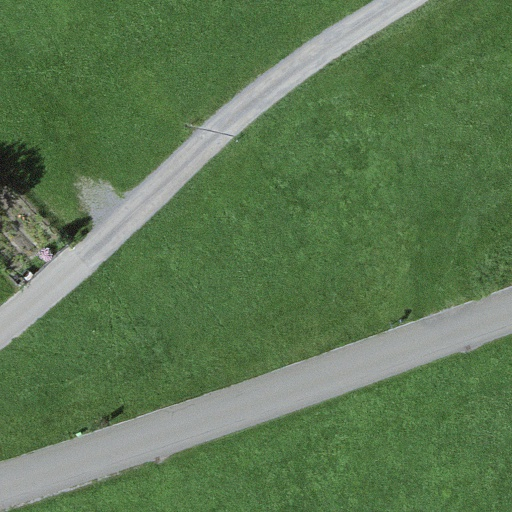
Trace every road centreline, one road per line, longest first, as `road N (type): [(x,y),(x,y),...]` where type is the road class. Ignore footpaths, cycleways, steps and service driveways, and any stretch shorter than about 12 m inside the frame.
road 1 (unclassified): [(0,487),(511,310)]
road 2 (unclassified): [(0,329),(141,209),(236,114),(399,0)]
